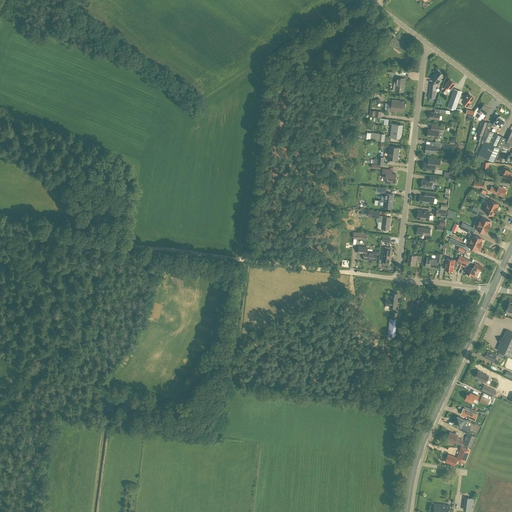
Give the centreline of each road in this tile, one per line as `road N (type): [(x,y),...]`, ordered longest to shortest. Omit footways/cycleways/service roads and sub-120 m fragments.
road 1 (track): [(249,261),(0,229)]
road 2 (primary): [(406,511),(419,450),(491,289)]
road 3 (residential): [(396,278),(430,45)]
road 4 (track): [(104,244),(89,321),(0,424)]
